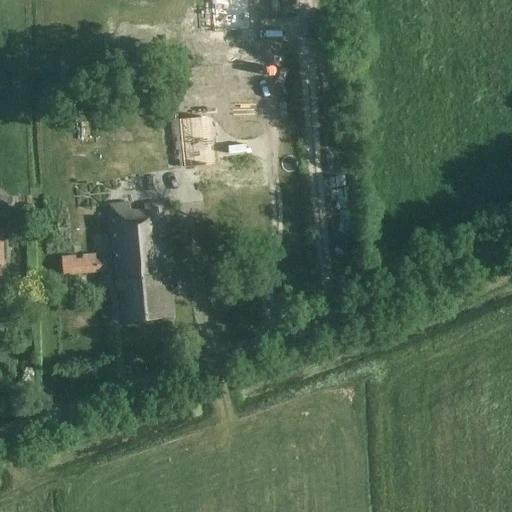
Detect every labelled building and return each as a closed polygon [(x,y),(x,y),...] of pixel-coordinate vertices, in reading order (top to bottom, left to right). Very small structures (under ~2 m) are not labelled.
[(247,27),(243,0),(205,0),(209,32),(247,27)] [(249,166),(247,51),(174,52),(176,167),(249,166)] [(123,323),(172,317),(161,204),(144,206),(144,218),(131,219),(128,204),(109,206),(117,292),(120,291),(123,323)] [(62,256),(63,263),(64,276),(107,273),(105,259),(95,260),(95,254),(62,256)] [(74,312),(55,313),(57,351),(80,350),(80,335),(95,335),(93,304),(74,305),(74,312)]
